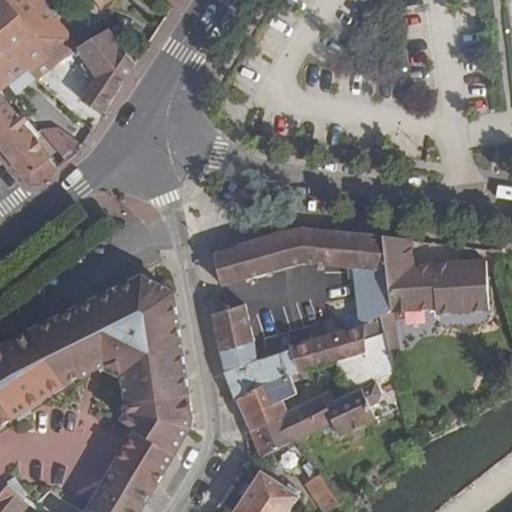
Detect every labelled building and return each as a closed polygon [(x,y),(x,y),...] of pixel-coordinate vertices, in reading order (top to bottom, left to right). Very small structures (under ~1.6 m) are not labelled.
[(36,79),(55,65),(1,0),(0,0),(0,146),(31,184),(40,185),(59,169),(23,124),(27,120),(24,115),(19,119),(0,95),(0,89),(8,84),(28,68),(36,79)] [(40,0),(1,0),(55,65),(60,62),(70,56),(69,54),(77,49),(79,48),(40,0)] [(82,101),(103,115),(137,64),(109,30),(79,48),(77,49),(86,63),(90,68),(86,71),(91,78),(89,82),(93,85),(82,101)] [(55,65),(36,79),(50,92),(71,77),(60,62),(55,65)] [(82,66),(86,71),(90,68),(86,63),(82,66)] [(28,68),(8,84),(17,95),(36,79),(28,68)] [(67,163),(78,154),(83,146),(59,129),(42,132),(67,163)] [(229,235),(217,194),(192,201),(203,242),(229,235)] [(268,237),(215,254),(222,286),(248,279),(303,263),(332,267),(350,268),(351,282),(357,282),(361,325),(366,324),(366,326),(382,317),(393,311),(384,236),(302,228),(294,230),(268,237)] [(393,311),(437,308),(437,314),(492,311),(489,273),(488,263),(415,266),(412,240),(400,238),(384,236),(393,311)] [(0,349),(0,426),(58,387),(107,361),(125,372),(133,426),(138,429),(177,454),(193,428),(194,419),(173,286),(153,274),(94,301),(0,349)] [(227,310),(214,314),(226,372),(236,397),(290,375),(307,370),(324,365),(335,362),(364,354),(368,353),(366,326),(366,324),(361,325),(290,346),(292,350),(259,362),(246,305),(227,310)] [(364,354),(335,362),(343,379),(368,368),(393,357),(382,317),(366,326),(368,353),(364,354)] [(368,368),(343,379),(346,385),(351,395),(365,388),(397,373),(393,357),(368,368)] [(307,370),(290,375),(293,381),(308,375),(307,370)] [(337,402),(332,391),(324,395),(335,423),(341,437),(405,406),(397,373),(365,388),(351,395),(337,402)] [(290,375),(236,397),(246,419),(284,401),(298,394),(293,381),(290,375)] [(288,413),(287,413),(298,440),(300,440),(335,423),(324,395),(288,413)] [(246,419),(251,431),(287,413),(288,413),(284,401),(246,419)] [(287,413),(251,431),(262,458),(298,440),(287,413)] [(114,468),(107,479),(87,511),(142,511),(154,492),(177,454),(138,429),(114,468)] [(313,481),(323,475),(313,461),(304,467),(313,481)] [(263,472),(236,511),(289,511),(300,496),(263,472)] [(329,511),(332,511),(341,505),(323,475),(313,481),(310,483),(309,487),(325,511),(329,511)] [(40,511),(0,483),(0,511),(40,511)]
